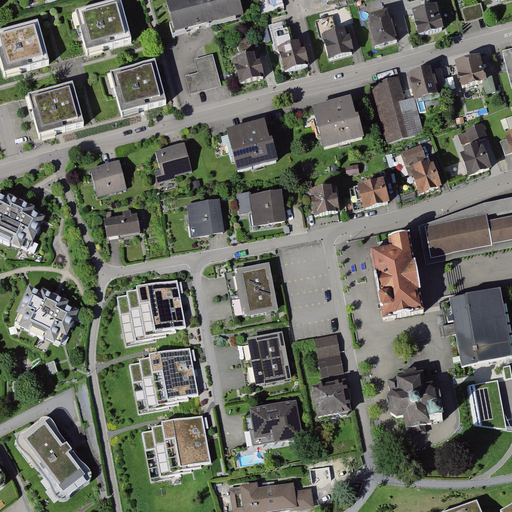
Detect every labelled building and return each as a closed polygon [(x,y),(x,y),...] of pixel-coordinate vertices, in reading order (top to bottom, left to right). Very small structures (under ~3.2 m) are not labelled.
[(169,0),(163,2),(173,37),(182,35),(208,28),(243,19),(237,0),(169,0)] [(343,0),(328,0),(331,10),(345,7),(343,0)] [(120,3),(76,14),(87,55),(107,50),(131,43),(120,3)] [(481,5),(462,10),(466,24),(476,21),(485,19),(482,9),(481,5)] [(436,7),(412,13),(418,37),(442,31),(436,7)] [(389,11),(367,17),(376,49),(397,44),(389,11)] [(38,24),(0,34),(0,61),(4,77),(25,72),(49,65),(38,24)] [(345,28),(321,34),(329,62),(353,56),(345,28)] [(309,67),(302,43),(279,49),(285,73),(309,67)] [(511,50),(501,54),(511,92),(511,91),(511,50)] [(258,51),(233,58),(241,86),(266,79),(258,51)] [(212,56),(193,61),(197,74),(183,77),(189,96),(221,88),(212,56)] [(487,57),(454,65),(461,92),(483,87),(486,98),(497,95),(487,57)] [(155,64),(111,75),(122,117),(142,112),(166,105),(155,64)] [(440,69),(409,77),(416,105),(441,98),(439,94),(446,93),(440,69)] [(447,88),(455,87),(455,78),(447,79),(447,88)] [(398,80),(371,87),(386,146),(407,140),(400,115),(407,113),(398,80)] [(73,87),(29,99),(40,139),(60,133),(84,127),(73,87)] [(354,99),(314,110),(326,151),(366,140),(354,99)] [(507,131),(511,128),(511,116),(503,120),(507,131)] [(267,122),(227,133),(239,175),(279,164),(267,122)] [(481,128),(455,138),(460,150),(486,141),(481,128)] [(187,144),(155,152),(160,172),(154,173),(157,185),(196,176),(187,144)] [(421,150),(400,158),(415,197),(436,190),(421,150)] [(482,151),(459,159),(467,184),(490,176),(482,151)] [(118,163),(88,170),(96,198),(125,190),(118,163)] [(387,184),(359,191),(364,211),(392,203),(387,184)] [(336,188),(311,194),(317,222),(342,217),(336,188)] [(283,193),(250,198),(254,231),(288,226),(283,193)] [(20,208),(0,199),(0,240),(27,252),(43,218),(20,208)] [(511,201),(485,207),(419,228),(426,266),(511,250),(511,201)] [(220,203),(187,207),(192,242),(225,237),(220,203)] [(136,216),(102,222),(106,243),(114,242),(139,237),(136,216)] [(407,235),(384,239),(385,246),(364,250),(366,261),(376,317),(378,325),(407,320),(422,318),(407,235)] [(269,267),(232,273),(240,319),(277,313),(269,267)] [(114,298),(124,343),(187,330),(178,288),(177,284),(158,288),(114,298)] [(54,300),(27,287),(10,324),(59,345),(75,309),(54,300)] [(511,352),(501,292),(449,302),(462,369),(511,359),(511,352)] [(282,333),(245,340),(253,387),(290,380),(282,333)] [(314,339),(321,378),(343,374),(336,335),(314,339)] [(126,367),(136,412),(198,399),(190,358),(189,353),(161,359),(126,367)] [(58,374),(55,365),(54,362),(45,365),(49,377),(58,374)] [(424,384),(422,373),(415,374),(415,369),(400,371),(400,375),(395,376),(396,378),(387,379),(389,392),(386,396),(388,411),(395,417),(405,416),(407,429),(443,423),(438,388),(432,383),(424,384)] [(498,381),(467,387),(474,426),(507,431),(498,381)] [(344,384),(309,389),(314,419),(349,414),(344,384)] [(298,403),(247,411),(253,445),(304,436),(298,403)] [(45,421),(16,443),(59,498),(88,476),(45,421)] [(139,435),(149,480),(212,467),(203,427),(202,422),(177,427),(139,435)] [(292,485),(230,491),(231,511),(271,511),(313,508),(312,489),(293,491),(292,485)]
